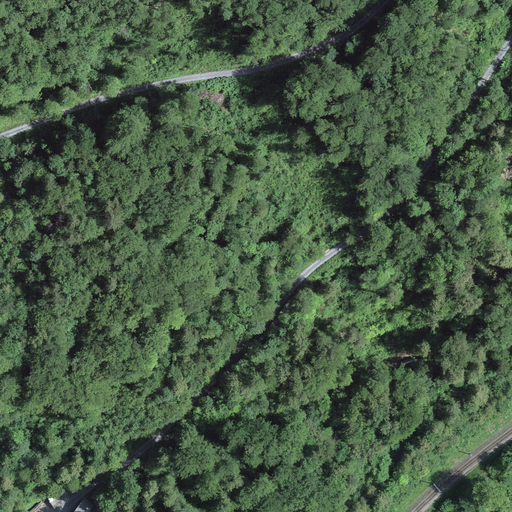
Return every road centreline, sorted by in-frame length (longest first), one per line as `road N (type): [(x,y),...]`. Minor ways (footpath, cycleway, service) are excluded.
road 1 (track): [(158,435),(275,314),(300,277),(393,208),(511,34)]
road 2 (track): [(0,137),(84,103),(308,51),(387,0)]
road 3 (track): [(435,351),(367,368),(299,401),(217,426),(158,435)]
road 4 (track): [(511,104),(478,250),(435,351)]
road 5 (track): [(357,511),(404,441),(435,351)]
road 6 (track): [(0,444),(97,446),(158,435)]
road 7 (unclassified): [(158,435),(66,511)]
